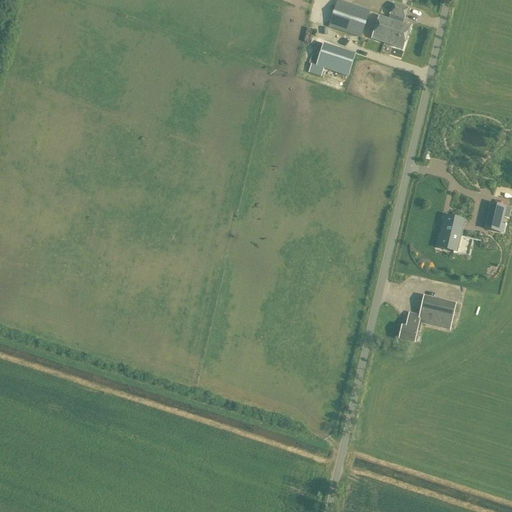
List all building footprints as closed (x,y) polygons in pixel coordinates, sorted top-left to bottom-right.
[(366,9),(339,0),(337,0),(328,27),(357,37),(366,9)] [(380,16),(372,39),(403,50),(411,27),(403,24),(405,19),(405,20),(409,9),(394,4),(391,15),(390,20),(380,16)] [(324,69),(348,77),(356,55),(324,44),(316,67),(324,69)] [(322,71),(311,68),(309,73),(320,76),(322,71)] [(470,185),(469,191),(481,193),(483,179),(464,176),(463,184),(470,185)] [(492,204),(486,230),(500,233),(502,225),(506,208),(492,204)] [(441,215),(434,244),(461,251),(468,222),(441,215)] [(450,331),(456,304),(424,296),(419,315),(409,313),(406,328),(402,327),(399,340),(414,343),(418,323),(450,331)]
